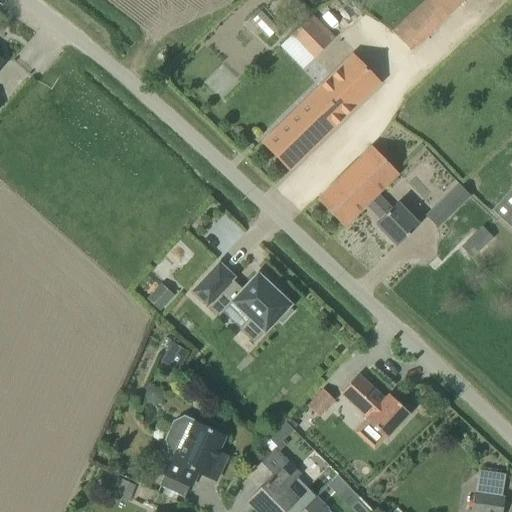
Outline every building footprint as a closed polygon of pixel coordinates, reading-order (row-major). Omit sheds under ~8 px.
[(465,0),(422,0),(391,30),(411,51),(465,0)] [(291,35),(313,59),(335,39),(312,15),(291,35)] [(261,142),(289,171),(379,83),(351,55),(261,142)] [(375,223),(397,245),(417,225),(396,203),(391,209),(377,194),(398,174),(371,146),(317,199),(343,227),(365,205),(379,220),(375,223)] [(436,228),(469,196),(458,184),(425,216),(436,228)] [(511,187),(491,210),(511,229),(511,187)] [(473,257),(492,238),(481,226),(462,245),(473,257)] [(263,332),(264,333),(277,319),(281,322),(291,311),(287,308),(290,305),(278,293),(278,292),(270,285),(269,285),(257,273),(242,289),(232,280),(234,277),(218,263),(191,292),(218,317),(231,302),(249,319),(239,329),(253,342),(263,332)] [(161,309),(177,294),(165,283),(150,298),(161,309)] [(179,370),(191,351),(175,341),(164,360),(179,370)] [(386,438),(409,413),(388,394),(384,399),(358,374),(340,393),(366,418),(365,419),(386,438)] [(305,406),(317,417),(333,399),(322,388),(305,406)] [(225,437),(194,422),(195,420),(184,415),(173,420),(164,438),(167,451),(165,457),(170,460),(163,474),(190,486),(197,472),(216,481),(227,457),(218,452),(225,437)] [(298,441),(286,458),(302,469),(314,452),(298,441)] [(287,511),(299,511),(315,497),(296,476),(298,475),(273,450),(253,469),(265,482),(247,500),(258,511),(282,511),(285,510),(287,511)] [(94,487),(122,502),(132,483),(104,468),(94,487)] [(502,511),(505,499),(474,494),(471,511),(502,511)] [(330,511),(315,497),(299,511),(330,511)]
